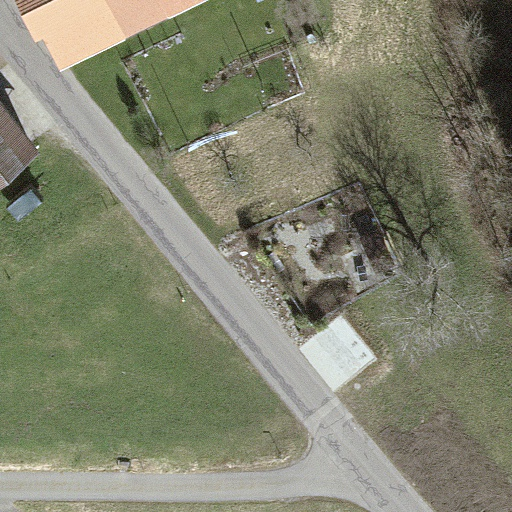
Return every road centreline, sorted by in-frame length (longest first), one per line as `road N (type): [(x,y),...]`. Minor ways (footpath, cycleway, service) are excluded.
road 1 (unclassified): [(392,511),(0,22)]
road 2 (track): [(366,482),(0,483)]
